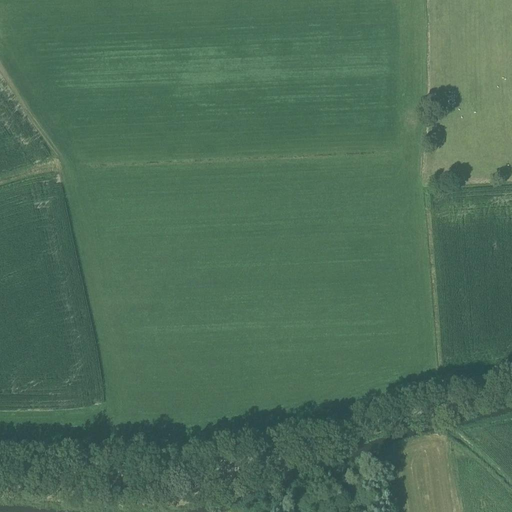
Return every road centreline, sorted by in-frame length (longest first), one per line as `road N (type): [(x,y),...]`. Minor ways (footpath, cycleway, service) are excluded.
road 1 (unclassified): [(511,392),(250,461),(0,465)]
road 2 (track): [(0,494),(139,501)]
